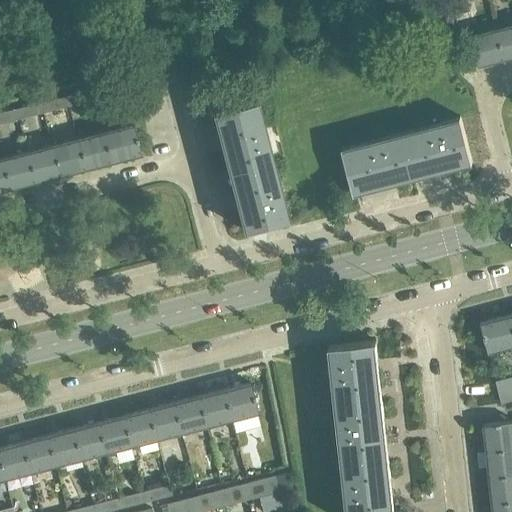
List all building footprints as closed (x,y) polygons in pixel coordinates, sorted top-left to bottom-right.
[(451,0),(455,14),(469,10),(466,0),(451,0)] [(511,26),(497,30),(505,60),(511,58),(511,26)] [(505,60),(497,30),(472,36),(472,35),(471,36),(479,68),(481,67),(480,66),(505,60)] [(122,83),(95,90),(97,100),(124,93),(122,83)] [(65,98),(68,107),(89,102),(86,92),(65,98)] [(47,113),(68,107),(65,98),(44,103),(47,113)] [(227,171),(271,160),(256,102),(258,102),(257,100),(211,112),(211,114),(212,114),(227,171)] [(15,110),(18,120),(39,114),(36,105),(15,110)] [(0,124),(18,120),(15,110),(0,114),(0,124)] [(402,135),(414,178),(471,163),(472,164),(473,164),(461,118),(460,119),(460,120),(402,135)] [(106,132),(113,162),(139,155),(139,156),(140,156),(132,124),(131,124),(131,126),(106,132)] [(106,132),(80,139),(88,168),(113,162),(106,132)] [(356,193),(414,178),(402,135),(344,149),(344,148),(343,149),(355,195),(356,195),(356,193)] [(55,145),(62,175),(88,168),(80,139),(55,145)] [(55,145),(29,152),(37,182),(62,175),(55,145)] [(37,182),(29,152),(4,159),(11,188),(37,182)] [(4,159),(0,159),(0,191),(11,188),(4,159)] [(271,160),(227,171),(243,229),(242,229),(242,230),(288,218),(287,217),(286,217),(271,160)] [(511,347),(511,316),(483,324),(482,322),(481,323),(489,355),(491,355),(490,354),(511,347)] [(377,341),(330,346),(330,348),(331,347),(338,406),(383,401),(376,343),(378,342),(377,341)] [(250,384),(224,390),(231,420),(257,413),(257,415),(258,414),(250,382),(249,383),(250,384)] [(224,390),(199,397),(206,426),(231,420),(224,390)] [(511,392),(500,395),(503,405),(511,402),(511,392)] [(199,397),(173,404),(180,433),(206,426),(199,397)] [(383,401),(338,406),(344,466),(389,461),(383,401)] [(180,433),(173,404),(148,410),(155,440),(180,433)] [(148,410),(122,417),(129,446),(155,440),(148,410)] [(129,446),(122,417),(96,424),(103,453),(129,446)] [(487,452),(511,449),(511,422),(483,426),(483,427),(484,427),(487,452)] [(96,424),(71,430),(78,460),(103,453),(96,424)] [(45,437),(52,466),(78,460),(71,430),(45,437)] [(45,437),(20,443),(27,473),(52,466),(45,437)] [(0,448),(0,473),(2,480),(27,473),(20,443),(0,448)] [(511,449),(487,452),(490,478),(511,476),(511,449)] [(394,511),(389,461),(344,466),(349,511),(394,511)] [(511,476),(490,478),(493,504),(511,502),(511,476)] [(278,492),(276,485),(274,477),(263,480),(265,488),(268,487),(270,495),(278,492)] [(263,480),(248,484),(252,499),(259,497),(263,511),(267,511),(282,508),(278,492),(270,495),(268,487),(265,488),(263,480)] [(169,486),(148,492),(150,501),(172,495),(169,486)] [(231,504),(243,501),(239,486),(230,489),(232,496),(229,497),(231,504)] [(230,489),(218,492),(222,507),(231,504),(229,497),(232,496),(230,489)] [(218,492),(206,495),(208,502),(211,502),(213,509),(222,507),(218,492)] [(118,499),(121,509),(141,503),(139,494),(118,499)] [(201,511),(213,509),(211,502),(208,502),(206,495),(197,497),(201,511)] [(107,511),(121,509),(118,499),(97,505),(99,511),(107,511)] [(178,511),(191,511),(189,499),(179,502),(181,509),(178,510),(178,511)] [(179,502),(167,505),(168,507),(168,511),(178,511),(178,510),(181,509),(179,502)] [(511,511),(511,502),(493,504),(493,511),(511,511)]
